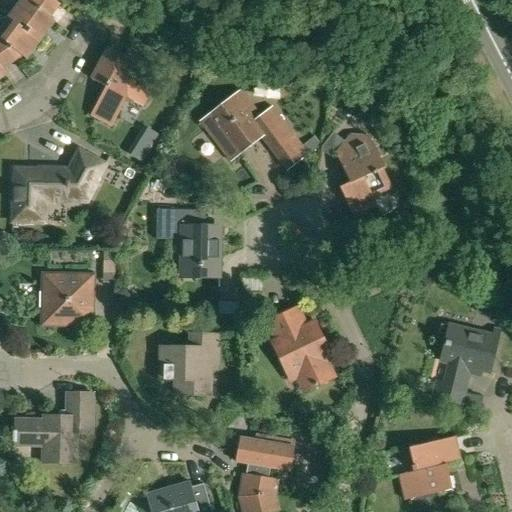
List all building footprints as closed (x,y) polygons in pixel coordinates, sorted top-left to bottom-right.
[(59,4),(53,0),(27,0),(27,1),(25,0),(20,0),(9,17),(40,40),(54,21),(49,18),(59,4)] [(0,68),(1,71),(21,55),(26,58),(40,40),(9,17),(0,29),(0,68)] [(106,87),(101,96),(91,115),(112,126),(127,98),(143,106),(151,90),(127,77),(134,63),(107,48),(91,79),(106,87)] [(311,136),(299,145),(271,108),(259,117),(240,93),(201,122),(230,160),(260,138),(285,170),(318,145),(311,136)] [(398,137),(392,126),(381,132),(387,143),(398,137)] [(142,163),(159,135),(146,127),(128,154),(142,163)] [(349,135),(345,141),(335,155),(348,183),(339,188),(354,218),(378,207),(373,198),(391,190),(382,169),(385,168),(369,137),(349,135)] [(78,149),(65,172),(55,172),(55,169),(14,169),(13,222),(43,223),(44,200),(86,201),(106,164),(78,149)] [(156,239),(158,239),(180,239),(180,276),(220,277),(220,231),(185,231),(185,210),(156,210),(156,239)] [(91,277),(43,276),(42,324),(90,325),(91,277)] [(241,294),(241,308),(260,307),(260,293),(241,294)] [(314,324),(309,325),(300,308),(268,324),(276,341),(271,344),(291,383),(298,379),(305,392),(333,378),(328,363),(332,361),(314,324)] [(462,404),(469,374),(479,376),(481,371),(489,374),(497,338),(457,329),(454,345),(445,343),(441,362),(449,364),(443,389),(436,387),(433,397),(462,404)] [(205,396),(206,349),(161,348),(160,380),(174,381),(174,395),(205,396)] [(67,393),(67,417),(43,417),(43,421),(16,420),(15,432),(12,432),(12,443),(43,444),(42,463),(76,464),(76,433),(92,434),(93,394),(67,393)] [(238,497),(241,511),(275,511),(279,511),(275,496),(277,481),(266,478),(268,468),(290,472),(295,443),(262,437),(261,442),(239,438),(235,462),(246,464),(245,475),(242,475),(238,497)] [(455,438),(409,449),(414,473),(398,476),(404,502),(452,490),(446,464),(461,460),(455,438)] [(145,495),(149,511),(210,511),(202,485),(191,488),(189,481),(145,495)]
